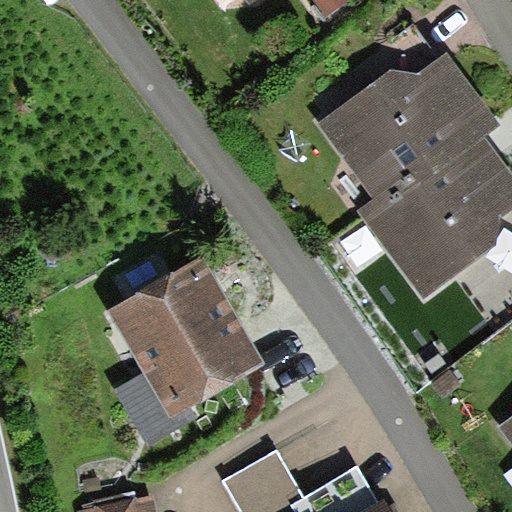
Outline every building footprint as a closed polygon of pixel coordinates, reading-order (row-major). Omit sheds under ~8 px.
[(243,0),(249,8),(261,0),(243,0)] [(488,143),(502,134),(449,60),(420,78),(393,77),(322,125),(375,203),(398,188),(405,198),(488,143)] [(375,203),(359,214),(423,305),(494,255),(501,225),(511,217),(511,177),(488,143),(405,198),(398,188),(375,203)] [(202,261),(108,316),(144,378),(118,393),(150,447),(189,424),(186,418),(266,371),(202,261)] [(511,422),(500,431),(511,446),(511,422)] [(385,511),(360,469),(305,499),(276,451),(222,482),(239,511),(385,511)] [(158,511),(156,500),(94,511),(158,511)]
